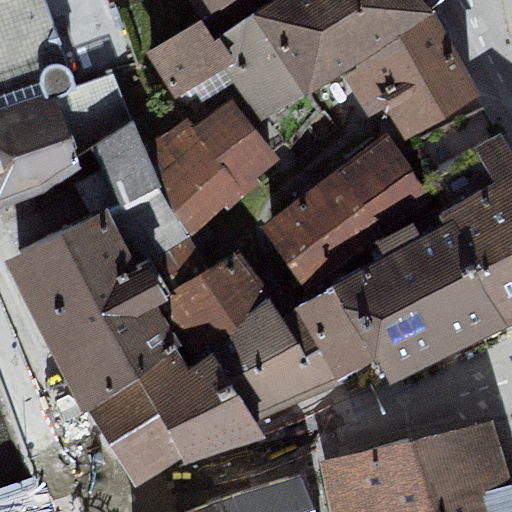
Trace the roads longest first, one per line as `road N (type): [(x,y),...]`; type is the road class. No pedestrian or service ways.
road 1 (residential): [(511,373),(106,511)]
road 2 (residential): [(0,327),(68,511)]
